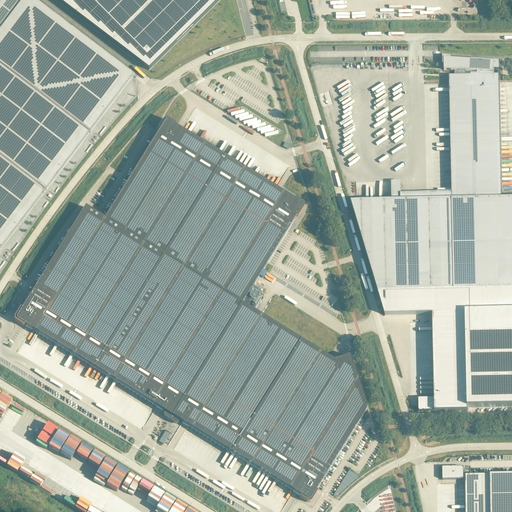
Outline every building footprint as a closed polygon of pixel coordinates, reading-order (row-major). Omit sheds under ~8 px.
[(0,251),(133,76),(54,17),(54,16),(32,0),(3,0),(0,4),(0,251)] [(55,0),(149,70),(220,1),(220,0),(55,0)] [(455,71),(454,77),(449,77),(452,193),(401,194),(401,202),(351,203),(378,293),(511,289),(511,199),(502,199),(499,76),(494,76),(494,70),(499,70),(499,62),(471,60),(471,61),(451,59),(451,57),(442,56),(443,65),(444,65),(444,70),(455,71)] [(242,95),(242,92),(202,91),(225,103),(226,103),(228,99),(235,102),(236,102),(237,99),(244,103),(247,97),(244,96),(242,95)] [(245,300),(294,220),(296,217),(298,218),(304,208),(304,207),(304,206),(304,205),(303,204),(295,199),(294,201),(293,200),(176,128),(175,127),(176,125),(167,120),(166,120),(165,120),(164,120),(164,121),(158,131),(159,132),(157,135),(105,220),(242,305),(245,300)] [(15,322),(24,327),(25,326),(26,326),(161,411),(162,411),(163,412),(164,412),(164,413),(164,414),(164,415),(164,416),(164,417),(164,418),(165,418),(165,419),(170,421),(242,305),(252,311),(255,306),(245,300),(242,305),(105,220),(85,208),(24,307),(22,310),(21,309),(15,318),(14,319),(14,320),(14,321),(15,322)] [(511,289),(378,293),(385,316),(433,315),(434,399),(418,399),(419,412),(430,412),(430,411),(435,411),(435,412),(444,412),(468,411),(468,408),(511,407),(511,289)] [(350,357),(349,357),(339,360),(334,362),(252,311),(242,305),(170,421),(174,424),(175,424),(175,425),(176,425),(177,424),(178,424),(178,423),(179,423),(179,422),(180,422),(181,422),(182,423),(300,496),(299,498),(308,503),(309,503),(310,503),(311,503),(311,502),(317,492),(316,491),(318,488),(367,409),(354,365),(352,358),(351,358),(351,357),(350,357)] [(34,421),(45,427),(48,422),(37,416),(34,421)] [(48,423),(44,430),(55,436),(58,429),(48,423)] [(60,430),(54,440),(64,446),(70,436),(60,430)] [(164,444),(170,434),(166,431),(160,442),(164,444)] [(63,450),(74,456),(81,443),(70,437),(63,450)] [(81,449),(90,454),(92,450),(83,445),(81,449)] [(101,476),(117,483),(123,469),(112,464),(113,463),(107,460),(105,464),(106,465),(101,476)] [(42,466),(39,470),(51,476),(53,471),(42,466)] [(33,479),(37,473),(26,467),(22,474),(33,479)] [(464,468),(442,468),(443,480),(464,480),(464,468)] [(336,497),(360,476),(349,471),(346,473),(334,496),(336,497)] [(126,472),(116,486),(121,489),(130,475),(126,472)] [(511,511),(511,474),(465,475),(465,511),(511,511)] [(130,475),(126,484),(137,489),(141,480),(130,475)] [(142,482),(135,495),(146,501),(153,488),(142,482)] [(149,498),(160,503),(164,494),(154,489),(149,498)] [(166,495),(163,500),(174,506),(176,501),(166,495)] [(177,503),(171,511),(185,511),(187,509),(177,503)]
